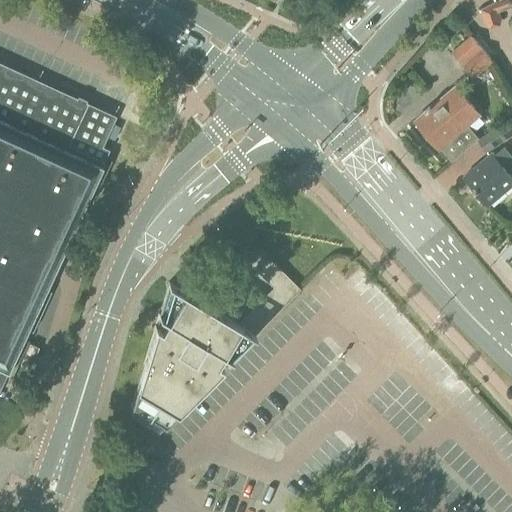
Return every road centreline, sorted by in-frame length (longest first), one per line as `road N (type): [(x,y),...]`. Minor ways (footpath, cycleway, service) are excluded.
road 1 (residential): [(296,103),(228,147),(174,200),(139,250),(115,294),(47,511)]
road 2 (secondary): [(511,343),(296,103)]
road 3 (secondary): [(296,103),(142,0)]
road 4 (secondary): [(296,103),(411,0)]
